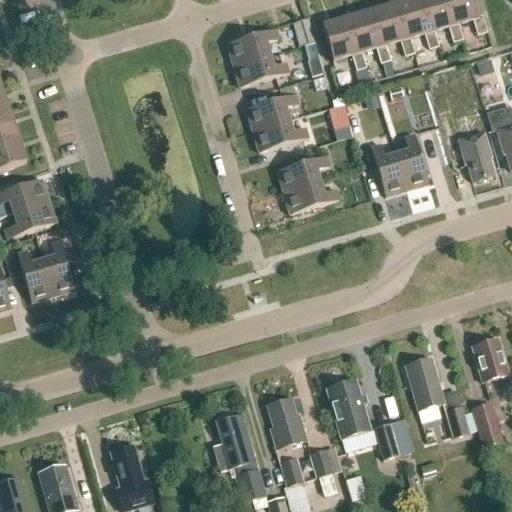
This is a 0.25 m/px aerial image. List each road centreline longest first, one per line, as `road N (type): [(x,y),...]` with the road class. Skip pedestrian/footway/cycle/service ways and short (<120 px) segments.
road 1 (residential): [(511,290),(0,442)]
road 2 (tertiary): [(152,357),(374,294),(429,239),(511,214)]
road 3 (residential): [(152,357),(67,60)]
road 4 (residential): [(256,261),(188,25)]
road 5 (tertiary): [(0,392),(32,391),(152,357)]
road 6 (residential): [(67,60),(188,25)]
